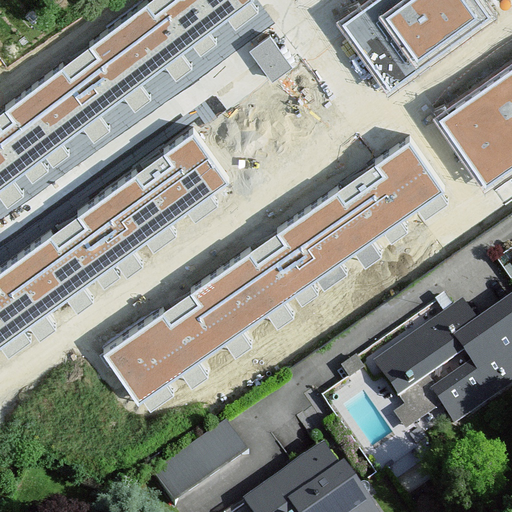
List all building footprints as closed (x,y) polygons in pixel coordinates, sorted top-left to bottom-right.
[(0,185),(247,0),(146,0),(0,109),(0,185)] [(483,0),(369,0),(343,19),(391,85),(491,11),(483,0)] [(291,65),(269,35),(250,49),(272,79),(291,65)] [(511,64),(440,114),(486,181),(511,162),(511,64)] [(0,342),(230,176),(194,127),(0,267),(0,342)] [(445,185),(410,136),(104,350),(138,399),(445,185)] [(462,306),(384,359),(407,392),(464,352),(473,364),(434,391),(455,421),(511,381),(511,300),(476,326),(462,306)] [(364,368),(356,358),(341,368),(349,379),(364,368)] [(227,422),(154,472),(174,501),(247,452),(227,422)] [(322,450),(248,501),(254,511),(374,511),(342,466),(336,470),(322,450)]
